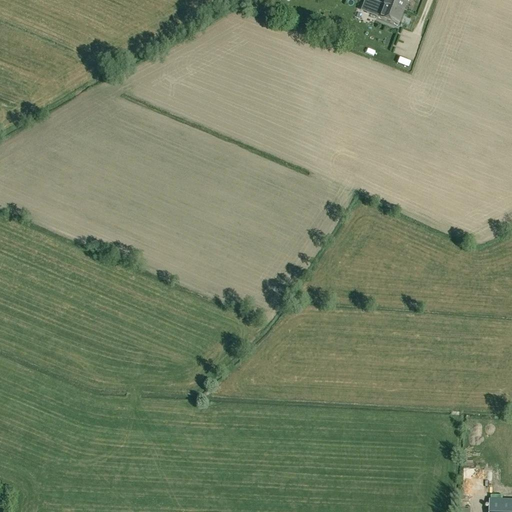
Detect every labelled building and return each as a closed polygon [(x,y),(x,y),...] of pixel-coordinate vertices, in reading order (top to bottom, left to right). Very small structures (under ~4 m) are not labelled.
[(371,0),(370,0),(366,12),(399,25),(405,10),(391,5),(390,7),(381,4),(371,0)] [(382,0),(381,4),(390,7),(391,5),(405,10),(409,0),(382,0)] [(271,12),(288,18),(291,9),(275,3),(271,12)] [(338,32),(342,22),(323,14),(319,24),(338,32)] [(408,68),(410,63),(399,59),(397,64),(408,68)] [(492,511),(511,511),(511,500),(493,500),(492,511)]
